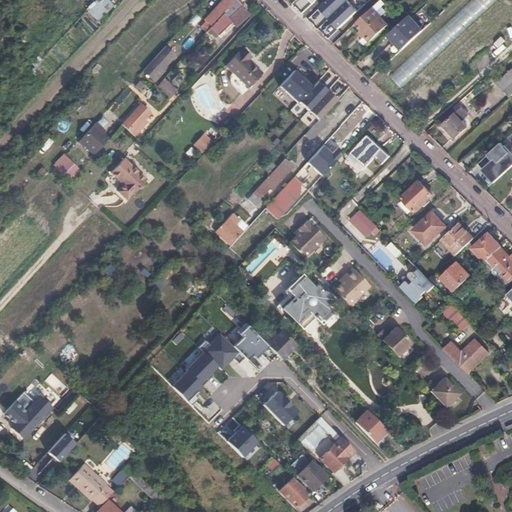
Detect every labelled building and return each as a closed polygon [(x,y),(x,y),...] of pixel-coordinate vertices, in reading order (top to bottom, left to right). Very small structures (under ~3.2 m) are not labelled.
[(109,0),(97,0),(86,10),(98,23),(115,6),(109,0)] [(235,0),(234,0),(222,0),(204,20),(211,27),(235,0)] [(235,27),(249,14),(236,0),(235,0),(206,32),(210,35),(211,34),(214,31),(218,35),(219,35),(232,23),(235,27)] [(349,0),(327,0),(320,7),(330,18),(349,0)] [(385,4),(381,0),(373,8),(381,17),(387,11),(383,6),(385,4)] [(400,87),(497,1),(495,0),(473,0),(389,75),(400,87)] [(349,2),(330,20),(339,30),(359,13),(349,2)] [(370,42),(389,25),(381,17),(373,8),(355,24),(361,30),(366,35),(364,36),(370,42)] [(389,35),(402,50),(424,30),(410,15),(389,35)] [(160,71),(174,55),(164,47),(143,71),(154,81),(162,73),(160,71)] [(251,58),(242,49),(225,66),(249,88),(262,74),(249,60),(251,58)] [(315,84),(296,68),(281,86),(299,102),(315,84)] [(510,97),(511,94),(511,69),(497,82),(510,97)] [(329,88),(319,79),(299,102),(309,110),(329,88)] [(176,93),(162,80),(157,86),(171,98),(176,93)] [(145,87),(139,82),(135,86),(141,92),(145,87)] [(340,98),(329,88),(309,110),(319,120),(323,116),(340,98)] [(79,114),(88,104),(82,98),(73,108),(79,114)] [(439,120),(456,138),(468,127),(462,121),(469,114),(459,103),(439,120)] [(121,124),(134,137),(146,123),(144,121),(150,113),(141,104),(121,124)] [(328,122),(323,116),(319,120),(304,135),(310,141),(328,122)] [(93,125),(103,134),(106,131),(96,123),(93,125)] [(79,141),(94,155),(109,139),(103,134),(93,125),(79,141)] [(204,134),(193,145),(202,153),(213,142),(204,134)] [(382,148),(368,135),(351,153),(365,166),(366,167),(375,157),(383,164),(390,156),(382,148)] [(511,151),(503,141),(477,163),(493,182),(511,166),(511,151)] [(331,154),(322,145),(307,162),(321,176),(342,153),(336,148),(331,154)] [(365,166),(351,153),(348,157),(362,170),(365,166)] [(146,180),(123,159),(110,172),(124,185),(118,191),(126,199),(132,193),(133,194),(146,180)] [(293,167),(284,159),(247,200),(255,207),(263,198),(261,197),(269,188),(271,190),(293,167)] [(76,169),(69,161),(62,169),(69,176),(76,169)] [(301,184),(294,177),(266,208),(265,208),(276,219),(299,195),(301,184)] [(433,194),(420,180),(401,198),(415,212),(433,194)] [(271,216),(265,210),(258,218),(264,223),(271,216)] [(372,232),(377,227),(360,210),(355,215),(360,220),(355,225),(367,237),(372,232)] [(285,222),(292,232),(304,222),(297,212),(292,216),(293,217),(285,222)] [(421,238),(427,245),(445,227),(438,220),(440,219),(433,212),(415,229),(422,236),(421,238)] [(237,219),(232,214),(215,232),(230,245),(247,226),(239,218),(237,219)] [(350,220),(355,225),(360,220),(355,215),(350,220)] [(475,219),(468,226),(476,235),(484,228),(475,219)] [(242,259),(268,231),(256,220),(230,248),(242,259)] [(289,243),(304,258),(325,239),(307,220),(298,229),(300,232),(289,243)] [(474,238),(459,223),(442,239),(457,255),(474,238)] [(377,227),(372,232),(375,236),(380,231),(377,227)] [(501,247),(489,233),(473,248),(485,261),(489,258),(501,247)] [(396,257),(402,252),(393,241),(386,246),(396,257)] [(510,283),(511,281),(511,258),(510,256),(501,247),(489,258),(497,266),(499,264),(505,270),(501,273),(510,283)] [(227,262),(221,257),(215,264),(220,270),(227,262)] [(166,279),(177,266),(171,261),(160,274),(152,283),(157,289),(166,279)] [(471,276),(457,262),(442,277),(455,291),(471,276)] [(507,286),(510,283),(501,273),(505,270),(499,264),(497,266),(493,270),(493,271),(493,273),(494,274),(495,275),(498,276),(507,286)] [(334,290),(349,306),(370,286),(352,268),(342,277),(345,280),(334,290)] [(430,280),(419,269),(415,273),(415,272),(413,271),(412,272),(410,273),(410,275),(410,277),(414,281),(411,284),(407,280),(401,286),(417,303),(423,297),(422,296),(427,290),(429,292),(435,286),(430,280)] [(315,288),(304,277),(289,291),(297,300),(292,304),(289,301),(282,309),(302,329),(316,315),(321,320),(330,311),(326,306),(333,300),(326,292),(324,294),(317,286),(315,288)] [(466,326),(453,313),(448,318),(461,331),(466,326)] [(266,345),(245,324),(237,331),(244,338),(235,347),(239,352),(248,360),(252,356),(256,361),(269,347),(266,345)] [(376,335),(397,357),(412,343),(396,327),(387,335),(382,330),(376,335)] [(495,329),(486,338),(489,341),(499,332),(495,329)] [(296,345),(281,330),(266,345),(269,347),(281,360),(296,345)] [(235,347),(220,334),(203,350),(219,365),(222,369),(239,352),(235,347)] [(490,353),(476,339),(462,352),(452,342),(444,349),(468,374),(490,353)] [(219,365),(203,350),(170,384),(185,399),(219,365)] [(212,375),(202,385),(210,394),(221,384),(212,375)] [(52,390),(38,377),(29,387),(38,395),(42,390),(47,395),(52,390)] [(425,386),(445,408),(460,394),(444,378),(435,386),(430,381),(425,386)] [(298,412),(277,390),(262,405),(283,426),(298,412)] [(51,408),(39,397),(11,427),(23,438),(51,408)] [(367,411),(355,422),(374,442),(386,431),(367,411)] [(340,438),(341,437),(321,416),(315,422),(336,443),(340,438)] [(348,457),(354,451),(340,438),(336,443),(315,422),(297,440),(318,461),(319,459),(333,472),(348,457)] [(70,426),(47,452),(58,462),(81,436),(70,426)] [(257,442),(240,426),(226,440),(243,457),(257,442)] [(504,434),(511,430),(511,426),(502,431),(504,434)] [(327,477),(311,460),(308,463),(301,456),(291,466),(298,473),(296,475),(312,491),(327,477)] [(343,486),(364,473),(357,465),(348,457),(333,472),(331,474),(343,486)] [(296,508),(309,494),(292,477),(281,466),(274,459),(267,466),(274,473),(275,472),(286,483),(279,491),(296,508)] [(105,484),(83,464),(69,480),(91,500),(92,499),(99,506),(113,492),(105,485),(105,484)] [(163,500),(128,466),(123,471),(129,476),(151,498),(152,498),(158,504),(159,505),(163,500)] [(119,469),(111,481),(119,486),(127,475),(119,469)] [(150,511),(158,504),(152,498),(138,511),(150,511)] [(119,511),(108,500),(96,511),(119,511)]
